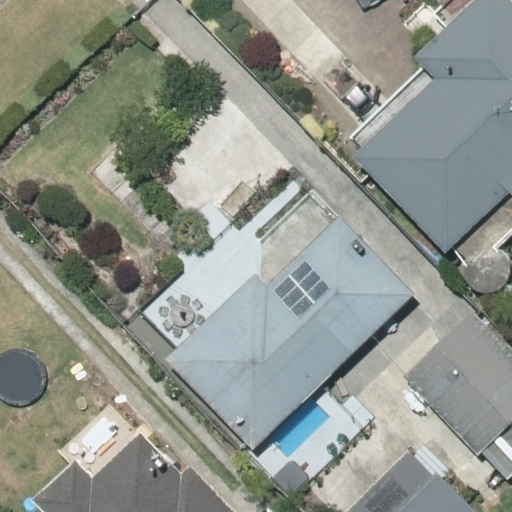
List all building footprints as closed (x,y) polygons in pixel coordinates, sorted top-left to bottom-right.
[(511,0),(488,0),(428,58),(448,80),(366,158),(457,254),(511,201),(511,0)] [(264,278),(177,362),(262,450),(422,294),(347,217),(274,288),(264,278)] [(415,378),(487,453),(511,429),(511,349),(479,315),(415,378)] [(43,502),(52,511),(241,511),(198,467),(191,474),(151,433),(103,481),(84,462),(43,502)] [(483,511),(446,475),(408,511),(483,511)]
